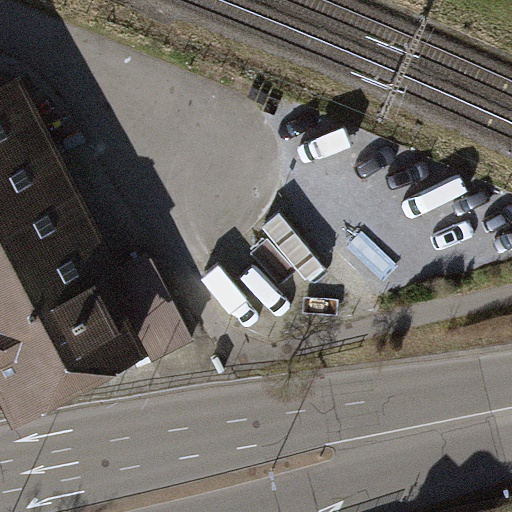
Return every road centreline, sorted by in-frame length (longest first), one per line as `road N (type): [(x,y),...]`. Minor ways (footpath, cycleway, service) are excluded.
road 1 (primary): [(507,415),(308,411),(0,477)]
road 2 (residential): [(0,22),(72,66),(178,255)]
road 3 (primary): [(239,511),(343,488),(507,415)]
